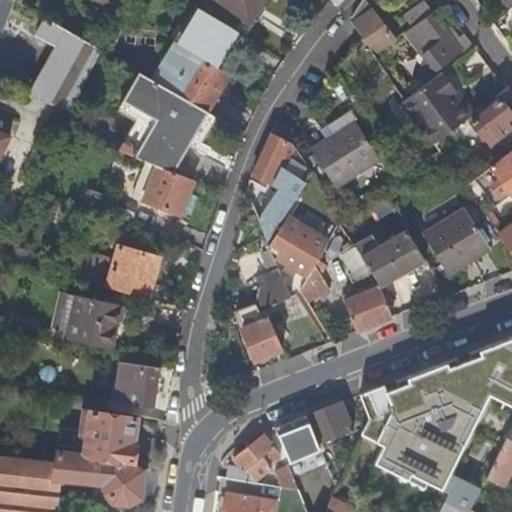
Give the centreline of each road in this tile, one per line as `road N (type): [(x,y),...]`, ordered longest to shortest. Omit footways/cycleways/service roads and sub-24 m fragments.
road 1 (residential): [(202,427),(193,407),(201,330),(233,188),(283,83),(330,22)]
road 2 (residential): [(511,306),(202,427)]
